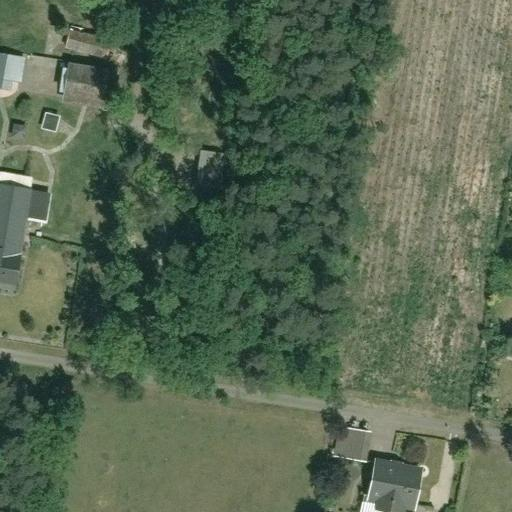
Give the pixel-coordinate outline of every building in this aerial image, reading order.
[(2,26),(1,37),(25,41),(27,30),(2,26)] [(0,54),(0,80),(23,85),(28,60),(0,54)] [(13,127),(11,140),(25,142),(27,129),(13,127)] [(0,286),(17,289),(32,190),(0,184),(0,286)] [(29,223),(47,225),(51,196),(33,194),(29,223)] [(340,430),(335,460),(366,466),(372,436),(340,430)] [(377,464),(370,504),(412,511),(413,511),(421,472),(377,464)]
